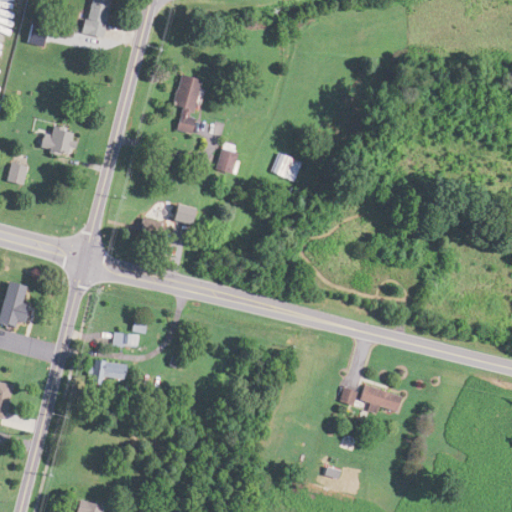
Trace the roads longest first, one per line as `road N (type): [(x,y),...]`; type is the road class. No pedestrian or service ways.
road 1 (residential): [(19,511),(150,0)]
road 2 (residential): [(0,234),(511,362)]
